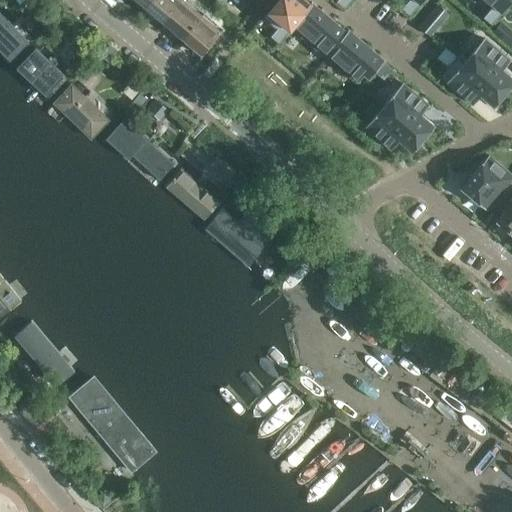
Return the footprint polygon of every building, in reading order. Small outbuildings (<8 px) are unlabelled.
[(163,23),(183,1),(181,0),(150,0),(145,7),(147,9),(147,12),(151,15),(155,16),(163,23)] [(290,28),(310,4),(305,0),(278,0),(264,17),(278,29),(272,36),(280,43),(292,29),(290,28)] [(352,0),(338,0),(338,2),(345,8),(352,0)] [(423,0),(410,0),(403,9),(411,15),(423,0)] [(484,18),(492,24),(511,0),(486,0),(494,7),(484,18)] [(182,39),(201,17),(183,1),(163,23),(172,30),(173,34),(176,37),(180,37),(182,39)] [(328,54),(347,32),(312,2),(310,4),(290,28),(292,29),(327,58),(329,55),(328,54)] [(439,5),(419,28),(430,38),(450,15),(439,5)] [(0,50),(13,63),(34,43),(3,11),(0,13),(0,50)] [(201,56),(220,33),(201,17),(182,39),(184,41),(185,44),(189,48),(192,48),(201,56)] [(511,32),(502,24),(493,35),(511,51),(511,32)] [(349,30),(347,32),(328,54),(329,55),(359,81),(364,75),(369,79),(374,73),(385,81),(393,71),(383,63),(385,60),(349,30)] [(484,38),(466,60),(465,61),(505,94),(511,85),(511,77),(503,70),(510,61),(484,38)] [(22,58),(56,90),(69,76),(36,44),(22,58)] [(465,61),(466,60),(460,55),(442,75),(449,81),(447,83),(473,105),(481,96),(494,107),(505,94),(465,61)] [(73,83),(53,104),(92,141),(112,120),(73,83)] [(403,83),(384,105),(423,139),(434,126),(421,115),(429,105),(403,83)] [(423,139),(384,105),(365,127),(392,150),(399,141),(412,152),(423,139)] [(106,129),(159,177),(172,162),(120,114),(106,129)] [(487,211),(511,181),(511,174),(489,155),(461,188),(487,211)] [(161,188),(202,225),(224,201),(183,164),(161,188)] [(496,222),(511,235),(511,190),(499,207),(505,212),(496,222)] [(237,193),(226,205),(238,217),(249,205),(237,193)] [(204,230),(249,268),(269,245),(224,207),(204,230)] [(0,319),(23,303),(0,272),(0,319)] [(9,337),(54,392),(77,372),(32,318),(9,337)] [(96,377),(69,398),(129,477),(157,455),(96,377)] [(511,415),(498,405),(491,415),(511,430),(511,415)]
